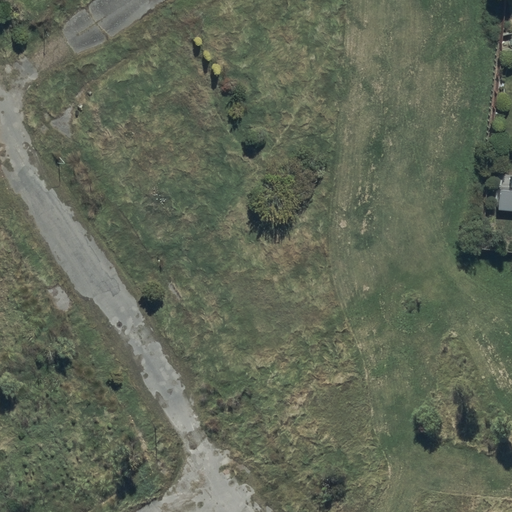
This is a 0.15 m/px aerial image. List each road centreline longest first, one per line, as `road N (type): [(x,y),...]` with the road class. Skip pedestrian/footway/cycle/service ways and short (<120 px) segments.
road 1 (track): [(0,111),(254,511)]
road 2 (track): [(0,84),(133,0)]
